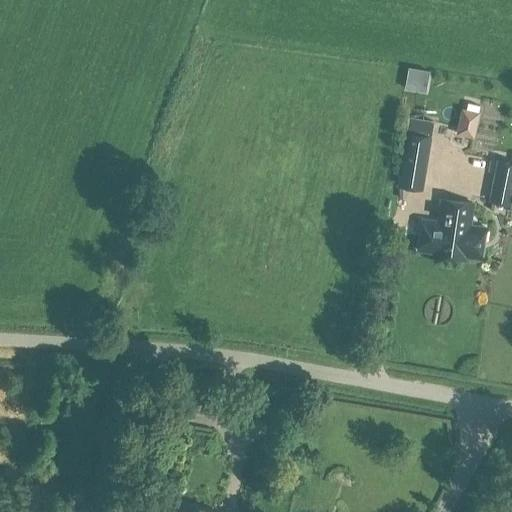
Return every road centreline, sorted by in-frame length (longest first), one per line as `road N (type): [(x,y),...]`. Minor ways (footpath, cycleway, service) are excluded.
road 1 (unclassified): [(511,407),(196,352),(0,339)]
road 2 (unknown): [(369,382),(407,203),(486,161)]
